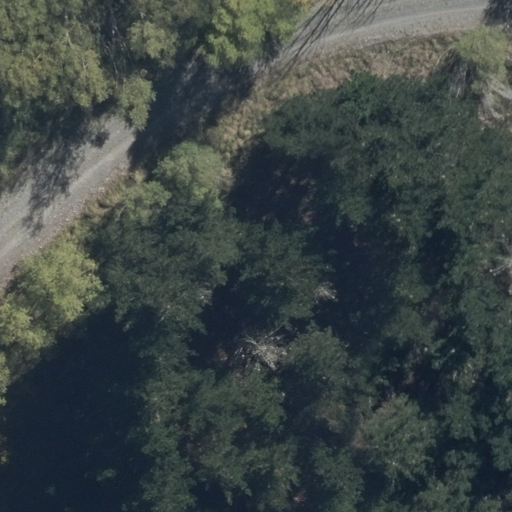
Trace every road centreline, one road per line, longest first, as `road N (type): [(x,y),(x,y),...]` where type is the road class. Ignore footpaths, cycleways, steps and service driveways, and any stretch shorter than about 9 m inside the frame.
road 1 (track): [(0,206),(54,136),(299,0)]
road 2 (track): [(391,0),(511,2)]
